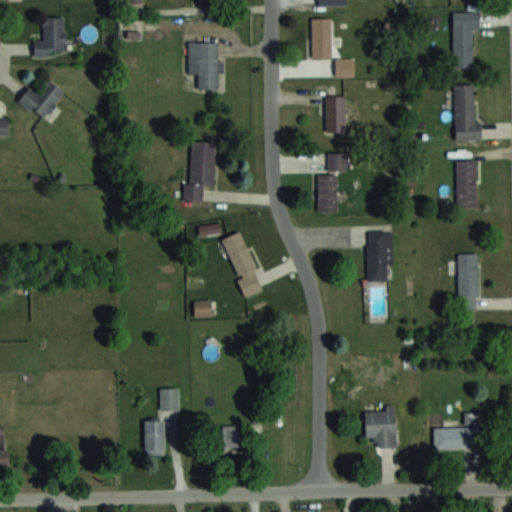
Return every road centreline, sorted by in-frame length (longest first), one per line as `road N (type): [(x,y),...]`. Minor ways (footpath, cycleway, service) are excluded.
road 1 (residential): [(511,485),(0,496)]
road 2 (residential): [(267,0),(276,212),(316,322),(317,490)]
